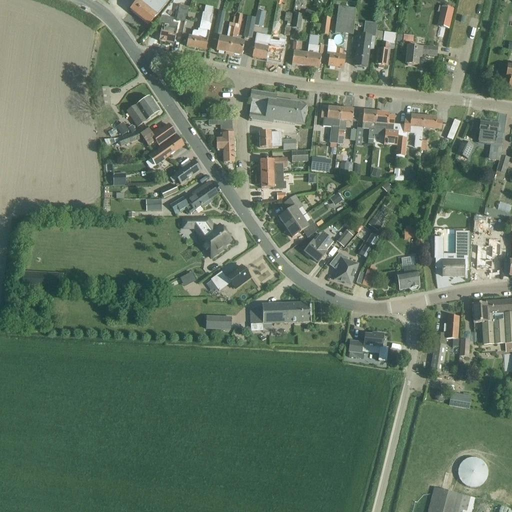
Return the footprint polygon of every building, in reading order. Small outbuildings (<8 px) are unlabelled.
[(149,26),(155,18),(169,0),(139,0),(130,11),(149,26)] [(237,15),(235,24),(240,25),(242,17),(244,17),(248,0),(242,0),(239,15),(237,15)] [(365,8),(371,14),(378,7),(372,1),(365,8)] [(189,8),(179,6),(176,21),(184,23),(186,15),(187,16),(189,8)] [(335,33),(353,35),(356,9),(338,7),(335,33)] [(448,28),(453,9),(442,7),(437,26),(438,26),(448,28)] [(265,14),(263,13),(257,12),(256,19),(254,26),(262,28),(265,14)] [(284,22),(287,22),(286,28),(285,28),(284,36),(289,37),(292,23),(291,23),(292,15),(285,13),(284,22)] [(294,15),(292,29),(300,30),(302,16),(294,15)] [(177,29),(178,24),(172,23),(173,19),(161,17),(161,18),(159,27),(162,28),(159,42),(174,45),(177,29)] [(254,26),(256,19),(249,17),(247,27),(245,37),(251,38),(253,28),(254,26)] [(322,18),(320,36),(328,37),(331,19),(322,18)] [(188,37),(186,47),(206,51),(208,41),(211,24),(202,22),(200,30),(198,30),(198,32),(193,31),(192,38),(188,37)] [(360,34),(355,67),(366,69),(369,50),(374,51),(375,41),(375,39),(377,23),(369,22),(367,35),(360,34)] [(219,37),(216,51),(229,54),(234,28),(229,27),(228,34),(230,34),(229,39),(219,37)] [(234,28),(229,54),(242,56),(245,42),(236,40),(237,35),(238,36),(240,29),(234,28)] [(384,33),(382,51),(377,51),(376,66),(387,67),(389,53),(388,53),(389,45),(394,45),(396,35),(384,33)] [(254,46),(255,46),(253,58),(266,61),(268,49),(260,47),(262,37),(256,36),(254,46)] [(278,51),(268,49),(266,61),(280,64),(282,51),(284,51),(285,42),(280,41),(278,51)] [(293,43),(292,53),(293,53),(292,66),(306,67),(307,55),(298,54),(300,44),(293,43)] [(317,47),(308,46),(307,55),(306,67),(319,69),(321,56),(322,57),(323,47),(317,46),(317,47)] [(427,49),(408,47),(406,65),(418,66),(418,58),(421,58),(421,55),(436,56),(437,48),(428,47),(427,49)] [(343,50),(337,50),(337,56),(330,56),(328,67),(343,69),(345,58),(342,57),(343,50)] [(96,90),(99,107),(111,105),(108,88),(96,90)] [(250,115),(253,115),(252,121),(251,120),(251,121),(273,124),(273,122),(294,126),(295,124),(304,125),(307,106),(298,105),(298,103),(276,100),(276,95),(252,91),(250,100),(252,100),(250,115)] [(159,112),(149,97),(142,102),(141,100),(136,104),(137,106),(127,112),(138,127),(159,112)] [(322,109),(321,118),(324,119),(323,127),(332,128),(330,144),(337,145),(341,109),(328,108),(328,110),(322,109)] [(341,109),(337,145),(343,145),(346,121),(353,121),(354,111),(341,109)] [(363,112),(363,122),(362,123),(363,123),(362,130),(369,131),(368,140),(373,141),(374,134),(375,134),(375,127),(376,123),(375,123),(376,113),(363,112)] [(384,146),(397,148),(398,138),(398,133),(393,132),(394,126),(395,116),(389,116),(389,114),(376,113),(375,123),(376,123),(375,127),(385,128),(384,146)] [(415,136),(416,136),(415,148),(421,148),(423,128),(423,117),(411,116),(411,118),(405,117),(404,127),(405,127),(404,133),(415,134),(415,136)] [(420,151),(426,151),(427,140),(429,140),(429,129),(441,130),(442,121),(436,120),(437,119),(423,117),(423,128),(421,148),(420,151)] [(452,141),(460,123),(454,120),(450,130),(447,139),(452,141)] [(122,136),(129,131),(123,123),(116,128),(122,136)] [(479,135),(478,142),(479,142),(495,144),(496,137),(497,133),(498,125),(480,123),(479,135)] [(119,139),(118,140),(119,142),(121,147),(144,139),(149,145),(156,141),(159,146),(167,140),(175,135),(169,125),(161,131),(159,129),(151,134),(147,128),(139,134),(137,132),(123,137),(123,136),(118,138),(119,139)] [(217,140),(217,150),(224,150),(224,164),(234,163),(233,131),(221,131),(221,140),(217,140)] [(357,131),(356,142),(355,142),(355,146),(361,147),(362,142),(363,132),(357,131)] [(260,148),(270,148),(281,147),(280,133),(259,133),(260,148)] [(153,162),(154,164),(156,166),(184,147),(177,137),(162,148),(150,157),(153,162)] [(404,142),(404,139),(398,139),(397,156),(406,157),(407,143),(404,142)] [(283,151),(296,150),(295,140),(283,141),(283,151)] [(462,142),(457,155),(467,159),(472,146),(462,142)] [(489,153),(501,154),(502,148),(490,146),(489,153)] [(307,152),(291,153),(292,163),(308,162),(307,152)] [(497,172),(495,180),(503,182),(505,174),(507,166),(510,159),(502,156),(497,172)] [(312,158),(310,171),(329,173),(331,160),(312,158)] [(261,175),(274,175),(283,174),(283,168),(287,168),(287,159),(272,159),(272,161),(260,161),(261,175)] [(178,180),(181,185),(201,171),(194,162),(175,175),(175,176),(170,179),(173,183),(178,180)] [(348,176),(348,164),(340,163),(339,175),(348,176)] [(371,177),(379,179),(381,171),(374,169),(371,177)] [(283,184),(283,174),(274,175),(261,175),(261,189),(273,189),(273,190),(286,189),(286,184),(283,184)] [(113,186),(125,185),(125,175),(113,175),(113,186)] [(208,183),(200,188),(192,194),(193,195),(185,201),(183,198),(170,207),(174,213),(178,210),(180,213),(184,210),(188,215),(190,214),(195,211),(201,207),(202,209),(212,202),(210,200),(218,195),(211,186),(208,183)] [(387,183),(382,188),(387,193),(392,188),(387,183)] [(161,193),(164,199),(178,192),(175,186),(161,193)] [(330,200),(335,207),(343,200),(338,194),(330,200)] [(289,211),(279,218),(286,228),(301,217),(297,211),(302,208),(295,197),(284,204),(289,211)] [(151,201),(146,201),(146,212),(151,212),(161,211),(161,200),(151,201)] [(483,217),(507,222),(509,214),(488,210),(485,209),(483,217)] [(306,224),(301,217),(286,228),(292,238),(303,231),(308,238),(318,231),(311,221),(306,224)] [(368,225),(378,232),(382,226),(373,219),(368,225)] [(200,220),(183,220),(183,229),(194,229),(202,240),(199,242),(211,258),(218,253),(226,247),(225,246),(231,241),(220,226),(215,230),(214,228),(200,228),(200,220)] [(405,230),(404,230),(405,240),(409,240),(409,239),(415,239),(416,247),(422,247),(422,240),(421,229),(422,229),(420,229),(411,229),(410,227),(405,227),(405,230)] [(348,229),(336,243),(344,248),(354,234),(348,229)] [(434,238),(434,260),(435,260),(443,260),(443,263),(443,270),(442,277),(453,277),(464,277),(464,271),(464,268),(468,268),(468,250),(468,233),(455,233),(455,255),(443,255),(443,238),(434,238)] [(372,234),(359,255),(367,260),(380,239),(372,234)] [(318,264),(324,256),(326,253),(325,252),(332,244),(322,236),(320,238),(317,235),(312,242),(313,243),(305,253),(318,264)] [(329,266),(335,270),(336,269),(339,271),(337,277),(335,280),(351,286),(357,265),(347,262),(348,258),(344,256),(339,253),(329,266)] [(403,276),(397,277),(399,291),(409,290),(412,293),(417,292),(419,289),(417,274),(415,274),(414,267),(413,257),(401,259),(402,269),(403,276)] [(212,281),(219,291),(231,283),(236,289),(250,278),(242,267),(225,279),(221,274),(212,281)] [(368,270),(366,275),(360,272),(356,284),(362,286),(370,289),(376,273),(368,270)] [(23,273),(22,288),(51,289),(58,290),(59,274),(26,273),(23,273)] [(194,274),(186,276),(189,288),(197,286),(194,274)] [(511,300),(486,303),(486,305),(472,305),(473,324),(482,324),(484,345),(511,343),(511,300)] [(256,312),(249,312),(250,325),(251,325),(253,325),(263,324),(263,329),(272,328),(272,324),(311,323),(311,314),(310,304),(262,306),(262,311),(256,312)] [(207,317),(207,329),(230,330),(231,319),(207,317)] [(448,317),(447,325),(444,325),(444,332),(447,332),(446,339),(453,340),(453,347),(459,348),(459,339),(458,339),(459,318),(448,317)] [(349,351),(349,352),(361,353),(361,352),(369,353),(379,354),(378,362),(386,362),(388,348),(382,347),(383,335),(373,334),(373,336),(365,335),(364,344),(357,343),(357,342),(350,341),(349,351)] [(461,342),(460,357),(468,357),(469,342),(461,342)] [(442,374),(446,346),(434,344),(430,372),(442,374)] [(435,393),(434,398),(437,402),(442,403),(446,400),(446,395),(444,392),(439,391),(435,393)] [(469,409),(470,403),(450,400),(449,406),(469,409)] [(458,469),(457,474),(458,478),(460,483),(464,486),(468,488),(473,489),(477,488),(482,486),(485,483),(487,478),(488,474),(487,469),(485,465),(482,461),(477,459),(473,458),(468,459),(464,461),(460,465),(458,469)] [(471,511),(475,499),(434,489),(428,511),(471,511)]
